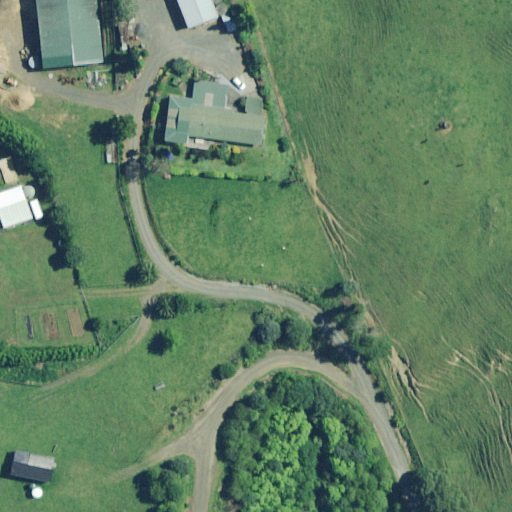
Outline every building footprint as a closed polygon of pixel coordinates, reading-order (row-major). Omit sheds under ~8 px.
[(33,0),(42,70),(104,63),(96,0),(33,0)] [(211,0),(176,0),(187,28),(218,17),(211,0)] [(230,13),(221,17),(229,34),(238,29),(230,13)] [(170,96),(165,144),(191,147),(192,138),(261,146),(266,97),(247,95),(245,112),(224,110),(226,87),(197,83),(195,99),(170,96)] [(0,193),(0,216),(4,227),(33,216),(21,185),(0,193)] [(15,450),(11,475),(50,482),(54,456),(15,450)]
